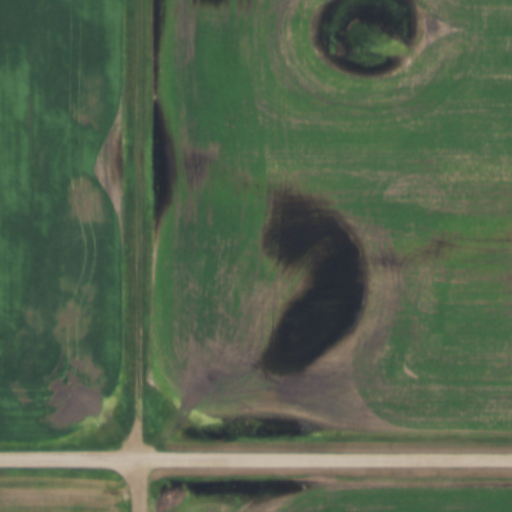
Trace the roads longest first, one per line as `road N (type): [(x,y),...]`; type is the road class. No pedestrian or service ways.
road 1 (residential): [(511,453),(0,454)]
road 2 (track): [(142,0),(139,454)]
